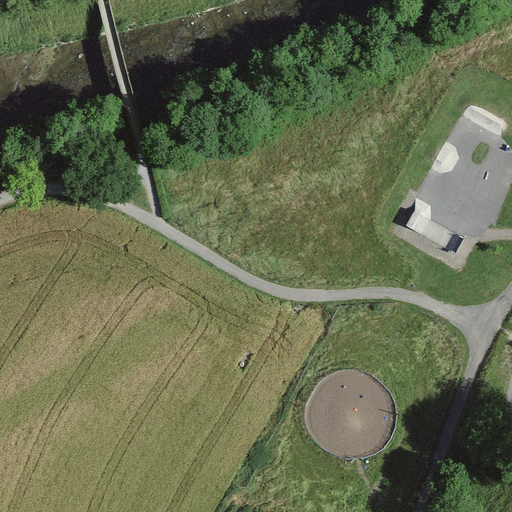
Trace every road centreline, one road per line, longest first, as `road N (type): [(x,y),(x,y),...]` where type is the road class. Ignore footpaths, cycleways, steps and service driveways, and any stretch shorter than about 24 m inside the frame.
road 1 (track): [(489,328),(404,295),(280,291),(160,225)]
road 2 (residential): [(418,511),(489,328),(511,293)]
road 3 (track): [(103,0),(160,225)]
road 4 (track): [(160,225),(99,196),(52,188),(0,202)]
